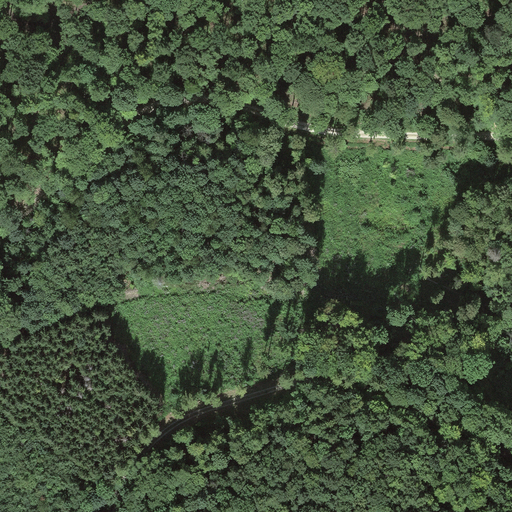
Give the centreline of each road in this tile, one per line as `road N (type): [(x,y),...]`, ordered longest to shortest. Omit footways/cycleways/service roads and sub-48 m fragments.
road 1 (track): [(511,139),(352,133),(179,100),(117,127),(0,227)]
road 2 (track): [(103,511),(136,457),(165,430),(307,377),(373,391),(511,455)]
road 3 (track): [(0,337),(29,318),(170,282),(363,302)]
